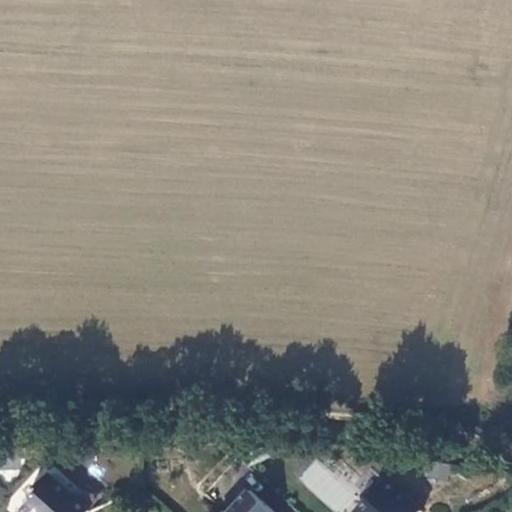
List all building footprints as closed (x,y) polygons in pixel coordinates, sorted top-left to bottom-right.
[(342,511),(357,489),(311,460),(297,483),(342,511)] [(429,474),(448,478),(451,464),(433,460),(429,474)] [(77,504),(49,479),(37,491),(35,489),(30,496),(32,497),(31,504),(24,511),(91,511),(80,501),(77,504)] [(388,480),(357,511),(420,511),(421,511),(388,480)] [(263,511),(246,495),(229,511),(263,511)]
